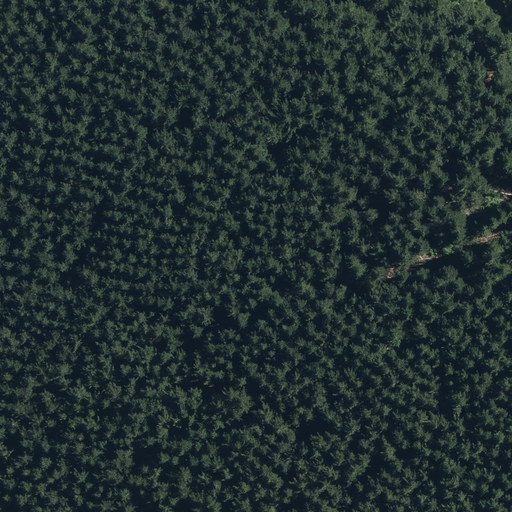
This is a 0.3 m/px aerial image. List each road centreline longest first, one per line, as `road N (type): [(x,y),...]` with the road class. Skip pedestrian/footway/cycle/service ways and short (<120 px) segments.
road 1 (track): [(95,511),(224,248),(330,138),(320,123),(274,133),(143,189),(105,235),(72,298),(4,334),(0,346)]
road 2 (track): [(511,315),(480,319),(380,383),(356,381),(292,419),(273,421),(125,511)]
road 3 (track): [(414,511),(446,492),(511,390)]
